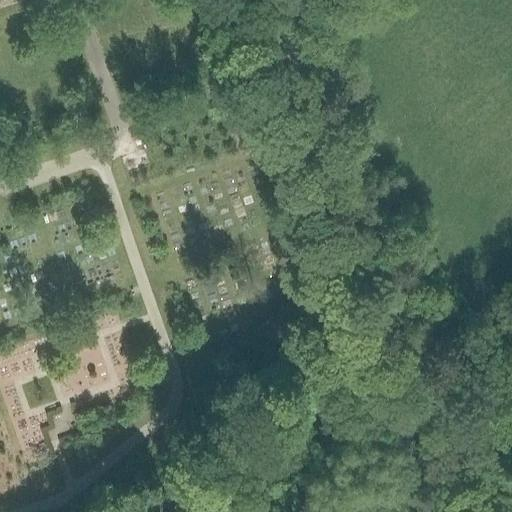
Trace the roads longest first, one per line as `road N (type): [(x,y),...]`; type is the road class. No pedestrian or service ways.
road 1 (track): [(264,0),(434,379)]
road 2 (track): [(472,460),(378,434),(309,432),(204,511)]
